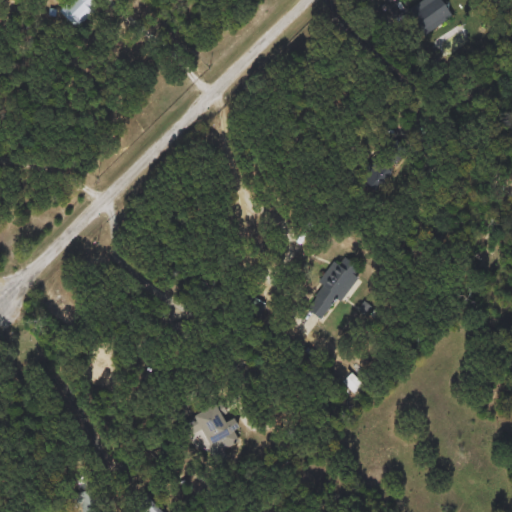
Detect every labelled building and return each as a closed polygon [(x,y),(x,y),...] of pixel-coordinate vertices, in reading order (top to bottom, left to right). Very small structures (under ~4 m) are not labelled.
[(89,0),(97,5),(81,27),(58,11),(66,0),(89,0)] [(430,0),(448,12),(430,38),(407,22),(422,0),(430,0)] [(356,267),(329,320),(307,308),(334,255),(356,267)] [(363,386),(354,392),(346,380),(355,374),(363,386)] [(80,488),(78,478),(86,476),(88,487),(80,488)] [(79,511),(78,492),(98,490),(99,511),(79,511)]
